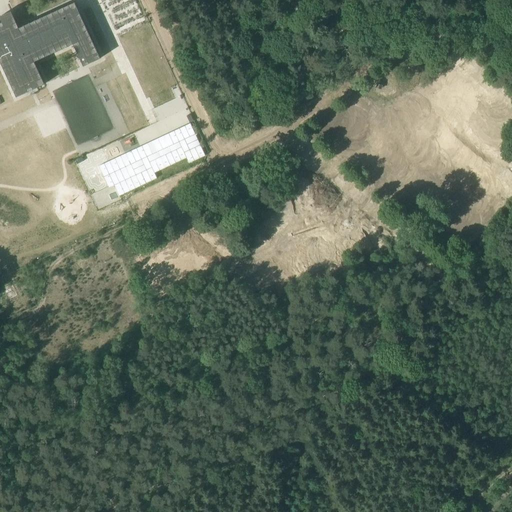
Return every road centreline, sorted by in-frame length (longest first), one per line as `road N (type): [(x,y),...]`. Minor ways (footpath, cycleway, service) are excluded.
road 1 (unknown): [(0,34),(73,215),(69,225),(0,260)]
road 2 (unknown): [(219,160),(335,92),(408,0)]
